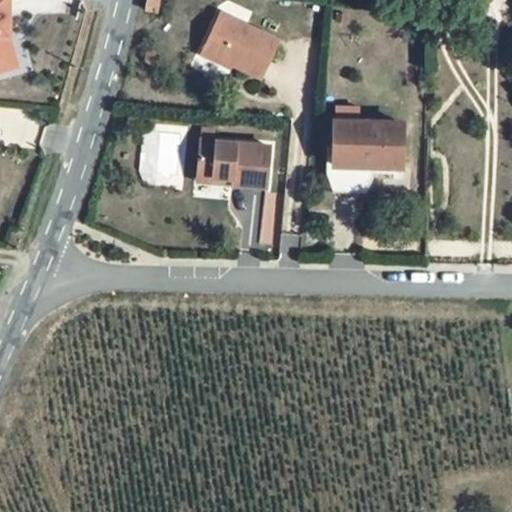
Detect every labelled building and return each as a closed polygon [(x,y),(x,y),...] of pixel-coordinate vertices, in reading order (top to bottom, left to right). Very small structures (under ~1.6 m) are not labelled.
[(352,0),(329,0),(330,8),(352,8),(352,0)] [(147,24),(146,39),(158,40),(159,25),(147,24)] [(216,38),(200,75),(255,104),(272,66),(216,38)] [(325,146),(326,187),(388,186),(389,144),(325,146)] [(270,177),(201,169),(198,204),(233,208),(232,214),(266,217),(270,177)]
